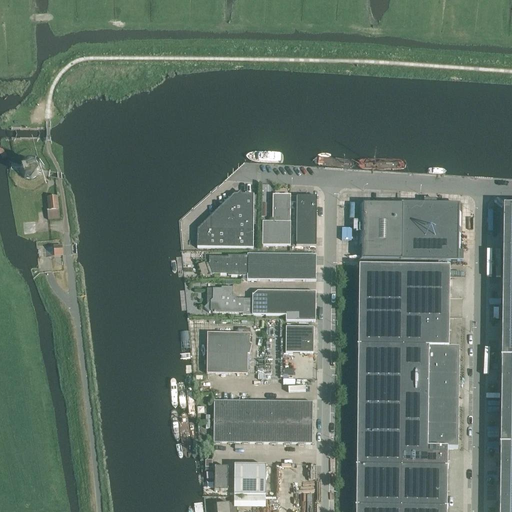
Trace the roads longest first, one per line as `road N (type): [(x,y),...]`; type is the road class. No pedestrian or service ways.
road 1 (unclassified): [(325,511),(330,179)]
road 2 (unclassified): [(477,511),(480,187)]
road 3 (unclassified): [(480,187),(330,179)]
